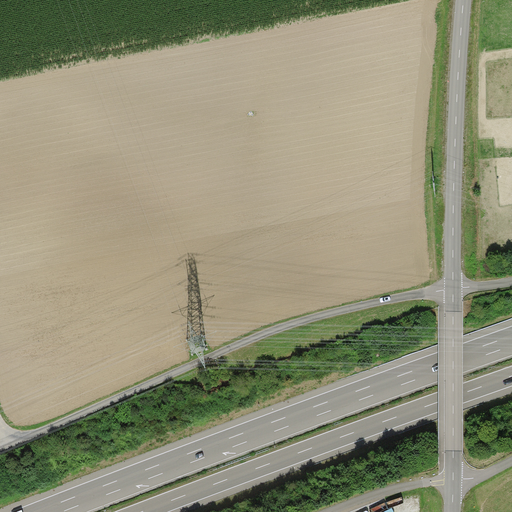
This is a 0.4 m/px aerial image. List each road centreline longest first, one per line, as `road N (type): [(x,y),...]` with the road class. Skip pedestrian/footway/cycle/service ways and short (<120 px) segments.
road 1 (motorway): [(511,340),(48,511)]
road 2 (track): [(0,450),(268,332),(453,288)]
road 3 (motorway): [(141,511),(511,375)]
road 4 (tertiary): [(462,0),(453,288)]
road 5 (tertiary): [(453,288),(453,479)]
road 6 (residential): [(332,511),(453,479)]
